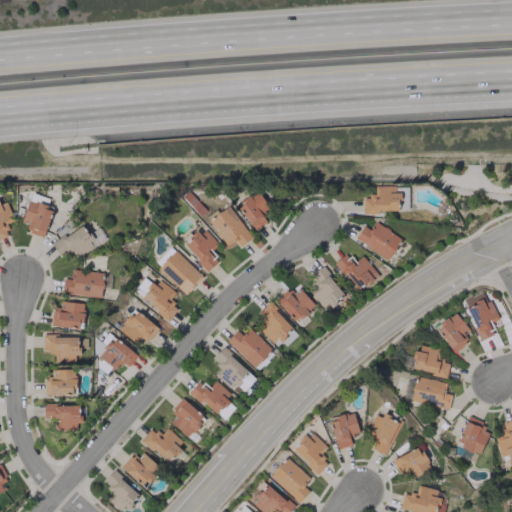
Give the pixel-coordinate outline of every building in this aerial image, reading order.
[(265,222),(260,214),(268,209),(258,192),(237,204),(252,230),(265,222)] [(4,198),(0,199),(0,238),(8,235),(3,224),(13,220),(4,198)] [(20,219),(27,222),(24,230),(41,237),(52,209),(28,199),(20,219)] [(238,246),(250,238),(228,206),(207,220),(225,246),(234,240),(238,246)] [(353,240),(388,259),(400,237),(373,222),(369,230),(361,225),(353,240)] [(209,252),(217,244),(201,227),(183,245),(207,271),(218,261),(209,252)] [(202,277),(173,250),(156,268),(185,295),(202,277)] [(334,262),(356,290),(376,275),(362,255),(353,262),(346,253),(334,262)] [(302,284),(327,310),(344,294),(320,267),(302,284)] [(62,279),(61,294),(101,296),(102,272),(71,270),(70,280),(62,279)] [(174,292),(158,279),(154,283),(145,275),(132,290),(167,320),(177,308),(168,300),(174,292)] [(314,306),(298,288),(292,294),(287,289),(275,300),(296,323),(314,306)] [(477,341),(494,334),(488,322),(496,319),(483,290),(459,300),(477,341)] [(50,327),(82,328),(83,302),(60,301),(59,308),(50,308),(50,327)] [(266,321),(258,329),(277,349),(296,332),(267,302),(257,312),(266,321)] [(158,325),(130,309),(118,332),(135,341),(138,336),(148,342),(158,325)] [(469,330),(453,311),(433,327),(453,352),(467,341),(463,335),(469,330)] [(270,350),(249,327),(240,335),(236,330),(225,340),(251,368),(270,350)] [(76,335),(41,336),(41,352),(53,352),(53,362),(77,361),(76,335)] [(91,363),(106,375),(118,360),(126,367),(136,355),(113,336),(91,363)] [(448,362),(433,359),(436,349),(415,345),(410,370),(445,377),(448,362)] [(255,378),(221,347),(211,359),(220,367),(213,374),(233,392),(237,387),(242,392),(255,378)] [(43,395),(74,395),(75,369),(52,369),(52,377),(44,377),(43,395)] [(443,393),(445,383),(415,376),(409,400),(447,409),(451,394),(443,393)] [(214,415),(231,396),(214,380),(207,388),(198,380),(188,391),(214,415)] [(174,416),(169,422),(186,437),(203,418),(181,398),(168,411),(174,416)] [(43,418),(57,418),(57,430),(79,430),(78,404),(42,404),(43,418)] [(357,432),(353,412),(328,416),(334,448),(351,445),(349,434),(357,432)] [(370,449),(386,455),(398,421),(374,412),(365,438),(373,441),(370,449)] [(487,432),(480,429),(483,422),(467,415),(454,444),(478,455),(487,432)] [(511,419),(501,421),(503,436),(494,437),(497,456),(506,454),(506,457),(511,456),(511,419)] [(139,441),(168,462),(183,442),(164,428),(160,435),(149,427),(139,441)] [(318,454),(326,447),(311,433),(307,438),(304,435),(291,450),(316,474),(327,462),(318,454)] [(391,458),(399,479),(428,468),(420,446),(391,458)] [(160,469),(142,452),(137,458),(132,453),(119,467),(142,488),(160,469)] [(268,476),(298,503),(308,491),(302,485),(308,478),(285,457),(268,476)] [(0,492),(8,489),(0,469),(0,492)] [(121,511),(138,495),(112,470),(101,482),(111,491),(105,498),(120,511),(121,511)] [(262,511),(269,511),(273,508),(277,511),(288,511),(293,506),(262,480),(246,498),(262,511)] [(436,490),(417,484),(414,495),(403,492),(398,508),(412,511),(441,511),(445,501),(434,498),(436,490)]
